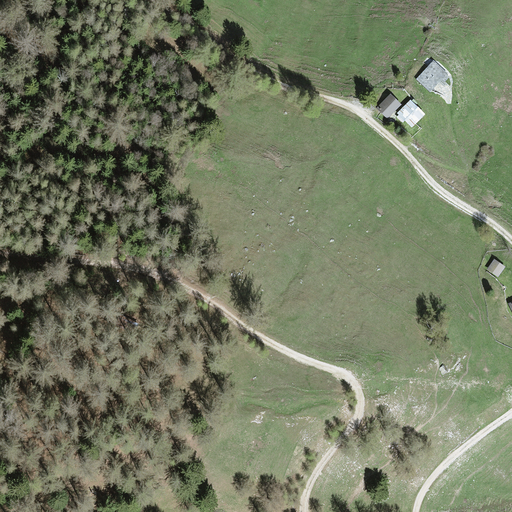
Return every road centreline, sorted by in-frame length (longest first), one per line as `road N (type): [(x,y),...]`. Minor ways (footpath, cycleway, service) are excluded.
road 1 (track): [(0,255),(124,262),(356,385),(358,409),(346,433),(307,476),(306,511)]
road 2 (track): [(511,240),(472,191),(356,113),(124,0)]
road 3 (track): [(413,511),(410,500),(511,392)]
